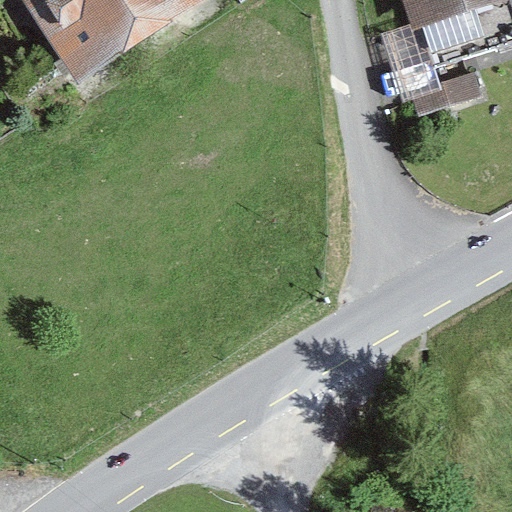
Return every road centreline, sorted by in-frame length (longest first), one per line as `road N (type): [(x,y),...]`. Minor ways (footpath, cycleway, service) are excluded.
road 1 (secondary): [(511,243),(221,408),(70,511)]
road 2 (track): [(337,0),(400,304)]
road 3 (track): [(288,511),(221,408)]
